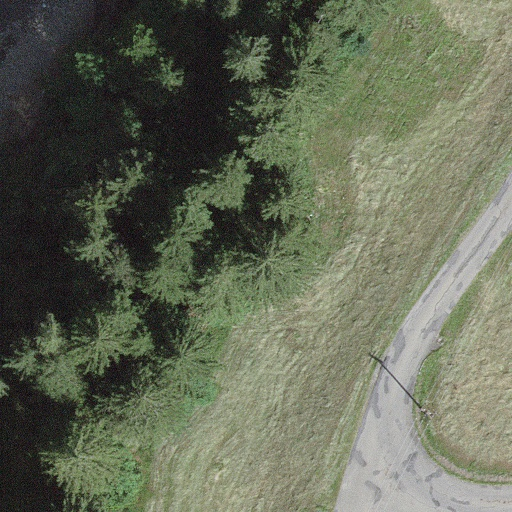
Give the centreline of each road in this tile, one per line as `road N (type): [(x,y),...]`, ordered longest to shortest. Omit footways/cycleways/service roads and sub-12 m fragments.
road 1 (unclassified): [(511,198),(412,343),(364,477)]
road 2 (unclassified): [(364,477),(457,503),(511,503)]
